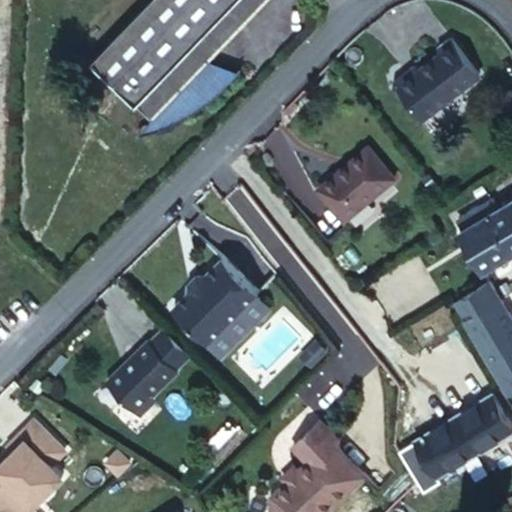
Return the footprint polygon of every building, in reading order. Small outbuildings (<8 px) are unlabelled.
[(272,0),(154,0),(94,62),(155,121),(272,0)] [(418,86),(433,104),(483,64),(454,28),(442,38),(441,44),(417,64),(410,63),(404,68),(403,75),(411,85),(418,86)] [(395,171),(369,139),(319,180),(344,212),(395,171)] [(511,257),(511,201),(463,229),(487,272),(511,257)] [(188,286),(172,302),(207,337),(256,289),(221,254),(205,269),(188,286)] [(188,279),(188,286),(205,269),(197,269),(188,279)] [(511,393),(511,305),(507,296),(468,319),(510,395),(511,393)] [(151,389),(177,363),(148,333),(106,375),(135,405),(143,405),(152,396),(151,389)] [(309,359),(323,345),(314,336),(300,350),(309,359)] [(511,417),(498,392),(418,437),(441,480),(511,437),(511,417)] [(290,470),(276,484),(275,504),(282,511),(314,511),(366,462),(339,434),(341,433),(343,426),(323,407),(296,433),(312,449),(303,458),(302,459),(305,462),(295,473),(291,469),(290,470)] [(0,506),(5,511),(15,511),(63,465),(54,456),(67,443),(34,410),(0,443),(0,506)] [(298,453),(285,465),(290,470),(291,469),(295,473),(305,462),(302,459),(303,458),(298,453)]
